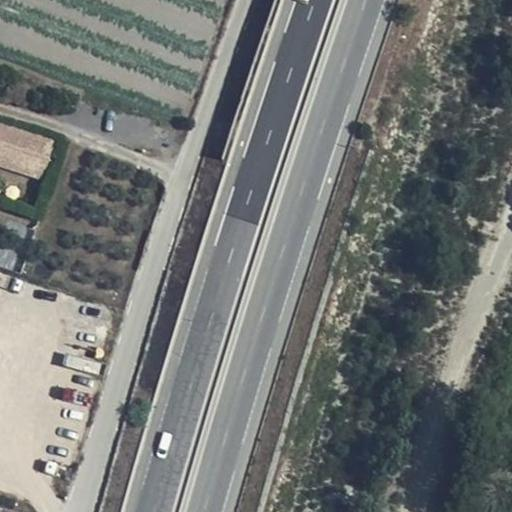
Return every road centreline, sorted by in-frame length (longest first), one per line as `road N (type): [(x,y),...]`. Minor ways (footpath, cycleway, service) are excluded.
road 1 (trunk): [(317,0),(222,281),(156,511)]
road 2 (trunk): [(205,511),(270,283),(365,0)]
road 3 (unclassified): [(183,170),(81,511)]
road 4 (unclassified): [(183,170),(0,107)]
road 5 (unclassified): [(245,0),(183,170)]
